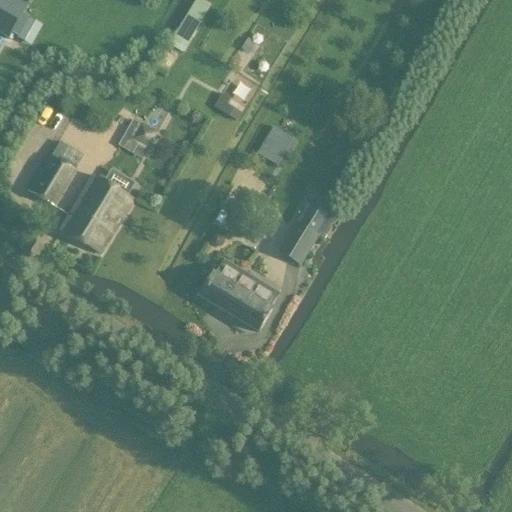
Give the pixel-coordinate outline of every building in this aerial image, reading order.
[(32,0),(0,0),(0,33),(10,39),(32,0)] [(204,0),(196,0),(172,45),(186,53),(212,4),(204,0)] [(32,47),(43,26),(29,18),(17,39),(32,47)] [(250,51),(255,44),(247,39),(243,46),(250,51)] [(233,96),(231,107),(246,110),(248,99),(233,96)] [(223,113),(237,122),(241,115),(227,106),(223,113)] [(122,148),(145,161),(151,151),(152,152),(162,135),(145,126),(144,128),(136,124),(122,148)] [(277,133),(264,157),(278,164),(291,141),(277,133)] [(54,208),(76,171),(51,156),(29,193),(54,208)] [(101,255),(134,200),(93,176),(61,232),(101,255)] [(317,237),(315,236),(328,216),(311,206),(298,226),(297,224),(279,253),(300,265),(317,237)] [(219,236),(214,237),(211,241),(212,246),(216,248),(221,247),(224,243),(223,238),(219,236)] [(200,298),(229,315),(258,333),(271,310),(269,309),(278,294),(224,262),(216,276),(214,275),(200,298)]
